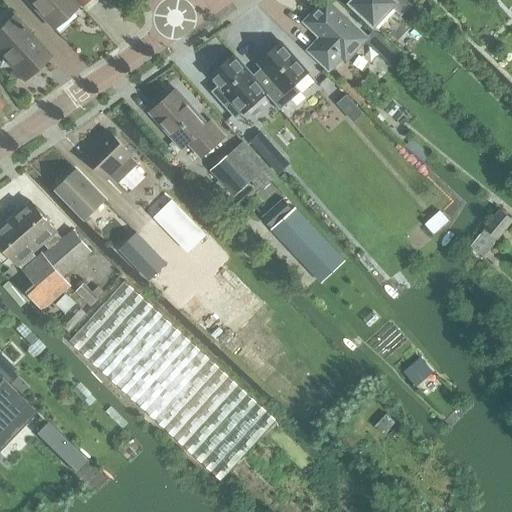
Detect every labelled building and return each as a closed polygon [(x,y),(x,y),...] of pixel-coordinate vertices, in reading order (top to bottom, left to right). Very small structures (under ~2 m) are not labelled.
[(26,0),(52,28),(78,5),(80,7),(87,0),(26,0)] [(341,58),(363,36),(326,0),(325,0),(304,21),(320,37),(308,50),(328,69),(340,57),(341,58)] [(415,2),(412,0),(352,0),(349,3),(373,26),(391,8),(401,17),(415,2)] [(0,53),(23,78),(45,57),(29,40),(32,37),(12,14),(0,24),(0,53)] [(253,75),(267,93),(281,109),(301,92),(295,86),(309,73),(281,42),(258,62),(262,67),(253,75)] [(212,91),(236,118),(242,113),(244,115),(267,93),(253,75),(234,54),(210,74),(219,84),(212,91)] [(206,123),(202,119),(176,89),(151,111),(183,148),(188,144),(201,159),(226,137),(210,119),(206,123)] [(108,180),(110,177),(111,177),(117,183),(137,163),(131,157),(134,154),(110,130),(84,155),(108,180)] [(261,132),(252,140),(267,156),(276,148),(261,132)] [(252,181),(260,189),(271,180),(275,176),(242,140),(210,169),(233,196),(252,181)] [(76,171),(57,190),(80,213),(85,218),(89,215),(104,200),(97,194),(76,171)] [(293,208),(283,197),(261,217),(271,228),(270,229),(321,283),(346,259),(295,206),(293,208)] [(11,216),(39,249),(44,244),(48,248),(43,253),(41,251),(63,277),(64,276),(92,251),(73,229),(62,238),(58,232),(31,200),(11,216)] [(172,200),(155,216),(188,251),(205,234),(172,200)] [(484,228),(498,239),(511,222),(511,218),(500,208),(484,228)] [(434,213),(426,220),(416,229),(427,242),(446,226),(434,213)] [(0,226),(0,243),(19,266),(34,283),(25,291),(43,310),(72,285),(64,276),(63,277),(41,251),(36,256),(33,253),(39,249),(11,216),(0,226)] [(165,262),(138,233),(121,249),(148,278),(165,262)] [(221,479),(276,419),(125,280),(70,340),(221,479)] [(91,306),(99,297),(84,282),(75,291),(91,306)] [(76,302),(58,321),(70,331),(87,313),(76,302)] [(0,374),(8,382),(18,371),(0,354),(0,374)] [(0,435),(28,406),(35,413),(36,411),(2,378),(1,379),(7,386),(0,393),(0,435)] [(46,421),(35,432),(52,449),(63,438),(46,421)]
